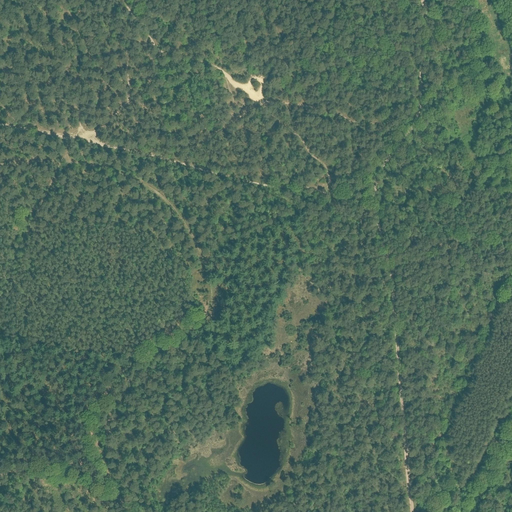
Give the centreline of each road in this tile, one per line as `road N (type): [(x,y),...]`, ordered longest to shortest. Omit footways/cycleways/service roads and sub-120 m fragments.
road 1 (track): [(422,0),(417,114),(375,177),(410,511)]
road 2 (track): [(117,493),(95,435),(103,398),(123,372),(208,313),(210,288),(194,239),(163,197),(129,175),(65,158)]
road 3 (track): [(375,206),(0,124)]
road 4 (track): [(65,158),(0,285)]
road 5 (track): [(138,360),(0,341)]
road 6 (track): [(0,476),(57,466),(117,493)]
